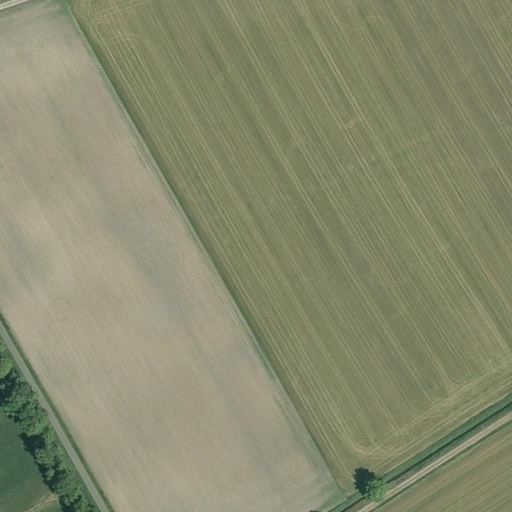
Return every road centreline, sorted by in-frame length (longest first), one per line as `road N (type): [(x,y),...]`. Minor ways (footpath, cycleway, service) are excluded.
road 1 (residential): [(99,511),(0,332)]
road 2 (track): [(511,416),(357,511)]
